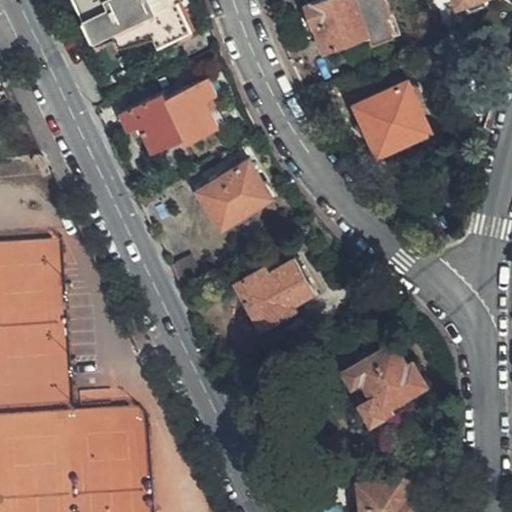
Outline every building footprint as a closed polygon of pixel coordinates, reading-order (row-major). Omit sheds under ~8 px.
[(85,0),(89,9),(81,13),(90,32),(114,23),(119,36),(150,22),(151,26),(173,16),(166,0),(85,0)] [(308,34),(318,32),(327,28),(334,45),(369,32),(372,41),(391,34),(378,0),(309,0),(305,2),(310,14),(313,23),(305,26),(308,34)] [(327,28),(318,32),(325,48),(334,45),(327,28)] [(452,69),(441,38),(423,45),(435,76),(452,69)] [(184,134),(188,141),(217,124),(205,97),(214,92),(206,76),(166,96),(184,134)] [(425,122),(413,92),(415,87),(415,84),(412,80),(408,77),(406,78),(404,77),(355,99),(363,114),(360,118),(358,122),(359,126),(361,129),(366,129),(369,133),(372,138),(377,146),(425,122)] [(166,96),(163,88),(119,111),(129,128),(139,124),(152,150),(184,134),(166,96)] [(268,192),(246,156),(198,186),(220,222),(268,192)] [(312,289),(293,253),(267,267),(264,261),(235,278),(259,324),(294,305),(291,300),(312,289)] [(184,295),(199,286),(203,281),(192,258),(171,268),(184,295)] [(347,362),(355,379),(363,374),(369,386),(361,390),(358,394),(370,416),(393,404),(389,397),(425,376),(413,353),(407,356),(396,335),(347,362)] [(230,390),(238,406),(280,382),(272,367),(243,383),(230,390)] [(363,374),(355,379),(361,390),(369,386),(363,374)] [(411,470),(402,472),(405,496),(413,495),(411,470)] [(405,496),(402,472),(357,477),(360,511),(418,511),(417,494),(413,495),(405,496)]
